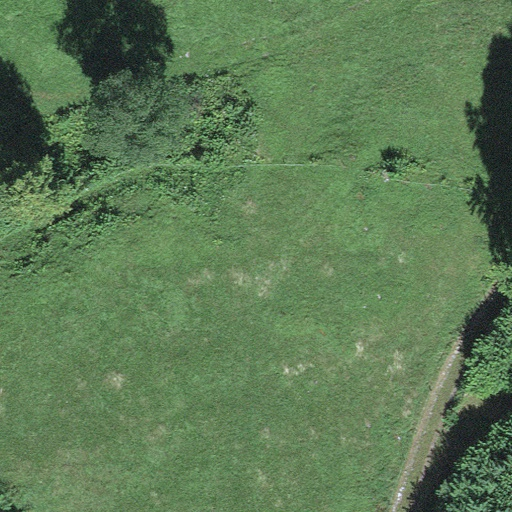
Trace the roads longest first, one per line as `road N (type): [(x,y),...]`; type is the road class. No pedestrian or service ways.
road 1 (track): [(406,0),(235,56),(56,101),(0,91)]
road 2 (track): [(399,511),(465,336),(511,250)]
